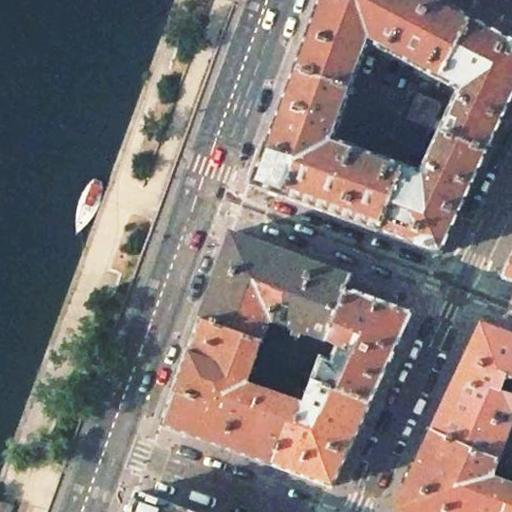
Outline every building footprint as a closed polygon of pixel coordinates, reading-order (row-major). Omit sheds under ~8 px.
[(291,69),(349,89),(365,45),(366,46),(371,31),(388,41),(389,40),(440,68),(469,18),(435,0),(316,0),(305,29),(291,69)] [(511,41),(469,18),(440,68),(461,78),(457,88),(445,113),(442,120),(488,148),(511,95),(511,41)] [(278,104),(263,144),(248,185),(283,198),(283,197),(376,232),(404,155),(354,137),(355,136),(335,129),(341,113),(340,113),(349,89),(291,69),(278,104)] [(415,82),(405,103),(434,117),(442,120),(445,113),(438,110),(444,96),(442,92),(418,81),(415,82)] [(397,128),(421,138),(425,137),(434,117),(405,103),(395,124),(397,128)] [(488,148),(442,120),(427,152),(423,162),(404,155),(376,232),(410,244),(439,255),(466,196),(488,148)] [(284,253),(230,233),(213,280),(199,320),(261,343),(269,321),(290,328),(289,331),(304,336),(305,334),(325,341),(344,289),(349,277),(284,253)] [(511,254),(502,276),(503,278),(511,281),(511,254)] [(325,341),(311,382),(369,404),(389,362),(411,313),(344,289),(325,341)] [(261,343),(199,320),(180,370),(160,425),(269,465),(292,400),(246,383),(261,343)] [(511,336),(479,324),(476,332),(451,385),(428,434),(496,460),(511,418),(511,336)] [(369,404),(311,382),(309,383),(302,404),(292,400),(269,465),(331,487),(352,441),(369,404)] [(0,457),(5,448),(8,441),(5,433),(0,430),(0,457)] [(496,460),(428,434),(411,471),(393,511),(396,511),(501,511),(505,503),(511,506),(511,484),(490,476),(496,460)] [(127,511),(187,511),(135,493),(127,511)] [(511,511),(511,506),(505,503),(501,511),(511,511)]
